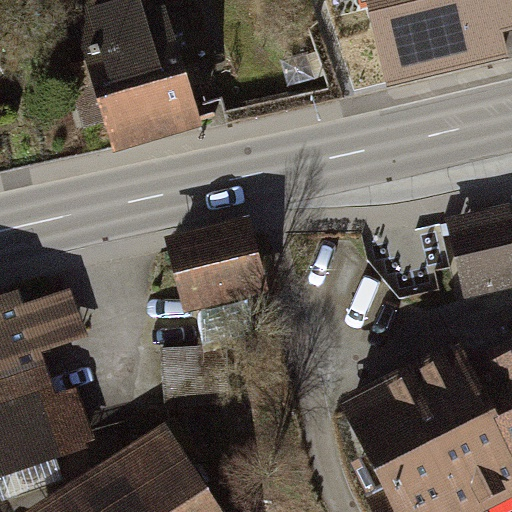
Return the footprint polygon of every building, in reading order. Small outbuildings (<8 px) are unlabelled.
[(156,0),(92,0),(57,9),(91,151),(187,127),(156,0)] [(511,0),(350,0),(369,84),(511,52),(511,0)] [(511,220),(509,208),(447,224),(467,301),(511,289),(511,220)] [(242,222),(158,237),(170,306),(254,292),(242,222)] [(0,289),(0,362),(33,351),(77,337),(62,289),(13,305),(7,288),(0,289)] [(511,330),(454,357),(511,484),(511,330)] [(0,362),(0,409),(47,393),(33,351),(0,362)] [(511,484),(454,357),(332,412),(377,511),(478,511),(511,497),(511,484)] [(0,409),(0,463),(82,436),(65,387),(47,393),(0,409)] [(31,511),(194,511),(154,442),(31,511)]
